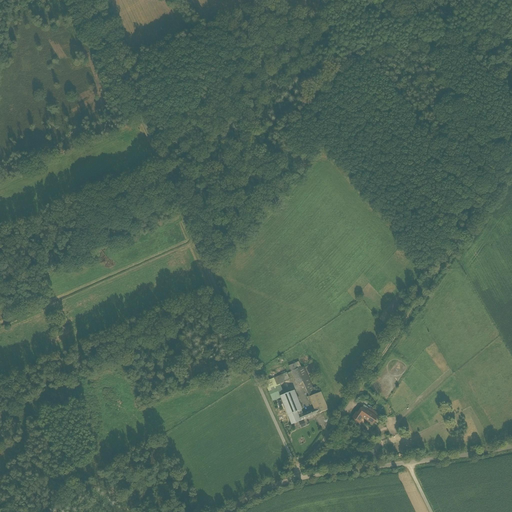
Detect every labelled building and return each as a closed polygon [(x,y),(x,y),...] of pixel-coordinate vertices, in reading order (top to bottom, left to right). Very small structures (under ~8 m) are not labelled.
[(314,409),(316,414),(328,410),(319,389),(314,391),(304,367),(301,367),(299,362),(289,366),(297,385),(303,382),(314,409)] [(286,373),(273,379),(276,386),(280,384),(290,380),(286,373)] [(278,391),(276,386),(273,379),(265,382),(270,395),(278,391)] [(279,391),(278,391),(270,395),(273,401),(281,398),(281,396),(279,391)] [(281,398),(288,415),(296,412),(297,414),(302,412),(294,391),(281,396),(281,398)] [(369,408),(367,411),(376,417),(378,414),(369,408)] [(362,417),(372,424),(373,422),(374,422),(376,420),(375,419),(376,417),(367,411),(366,412),(361,409),(358,414),(362,417)] [(300,421),(313,416),(311,411),(298,416),(300,421)] [(296,412),(288,415),(292,424),(300,421),(298,416),(297,414),(296,412)] [(353,418),(359,422),(362,417),(358,414),(356,413),(353,418)] [(364,455),(367,461),(377,456),(376,453),(374,450),(364,455)]
